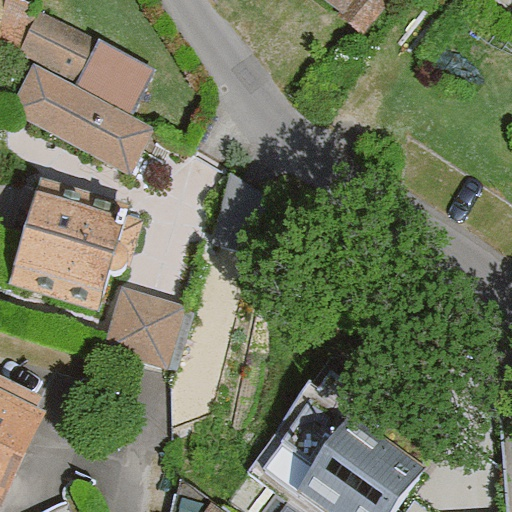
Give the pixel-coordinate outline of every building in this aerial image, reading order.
[(10,0),(6,0),(0,30),(0,49),(19,58),(38,15),(10,0)] [(323,0),(354,24),(372,0),(323,0)] [(38,15),(19,58),(73,86),(95,43),(38,15)] [(76,93),(35,72),(13,114),(134,175),(156,131),(133,120),(154,77),(98,49),(76,93)] [(233,181),(215,248),(254,260),(270,201),(233,181)] [(108,314),(138,219),(37,188),(7,283),(108,314)] [(186,312),(127,294),(115,332),(108,358),(166,376),(186,312)] [(0,508),(2,509),(43,419),(0,399),(0,508)] [(407,511),(427,484),(356,435),(302,511),(407,511)]
